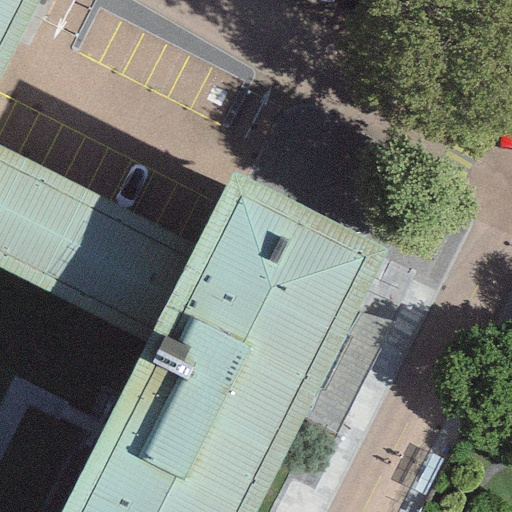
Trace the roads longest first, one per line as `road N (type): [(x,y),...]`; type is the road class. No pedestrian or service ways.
road 1 (residential): [(190,0),(511,178)]
road 2 (residential): [(511,239),(359,511)]
